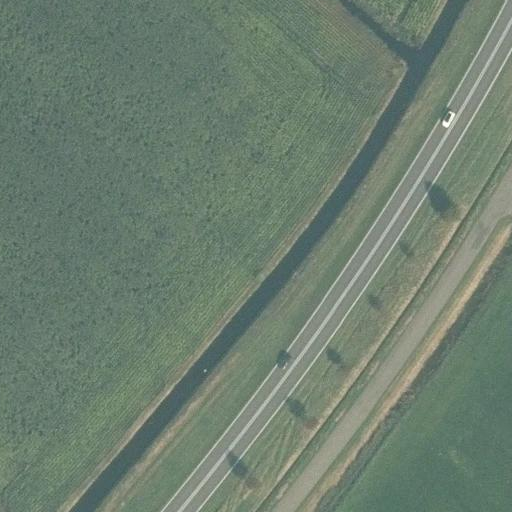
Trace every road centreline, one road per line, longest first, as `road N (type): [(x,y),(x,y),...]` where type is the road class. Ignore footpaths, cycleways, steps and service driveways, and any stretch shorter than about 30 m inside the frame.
road 1 (trunk): [(175,511),(407,200),(511,17)]
road 2 (unclassified): [(293,511),(420,345),(511,193)]
